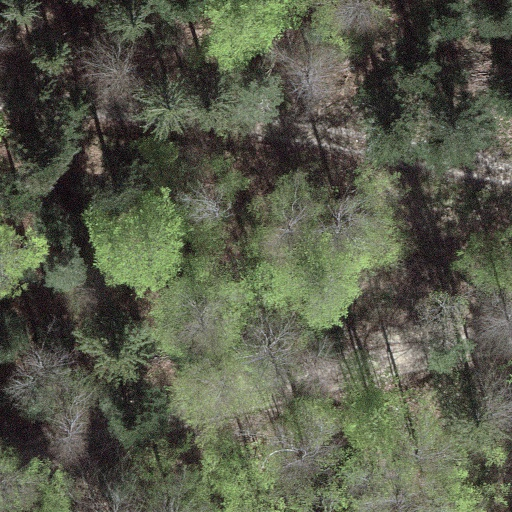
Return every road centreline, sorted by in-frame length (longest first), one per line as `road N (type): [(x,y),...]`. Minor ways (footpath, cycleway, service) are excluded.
road 1 (track): [(511,327),(355,356),(0,474)]
road 2 (track): [(0,101),(345,141),(511,179)]
